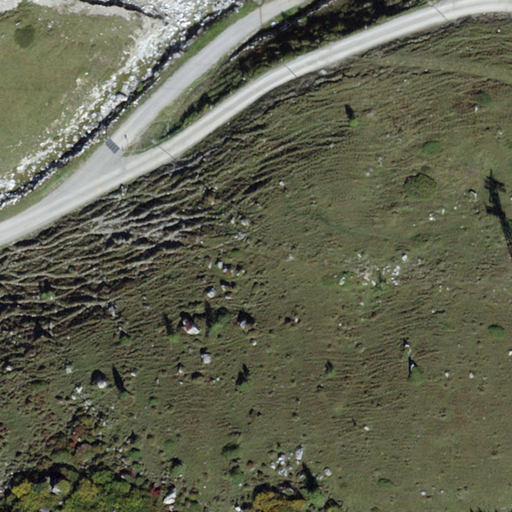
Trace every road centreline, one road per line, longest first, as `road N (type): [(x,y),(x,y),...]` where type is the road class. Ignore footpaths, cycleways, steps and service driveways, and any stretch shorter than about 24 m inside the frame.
road 1 (track): [(511,2),(472,4),(371,33),(279,75),(87,191)]
road 2 (track): [(87,191),(142,112),(287,0)]
